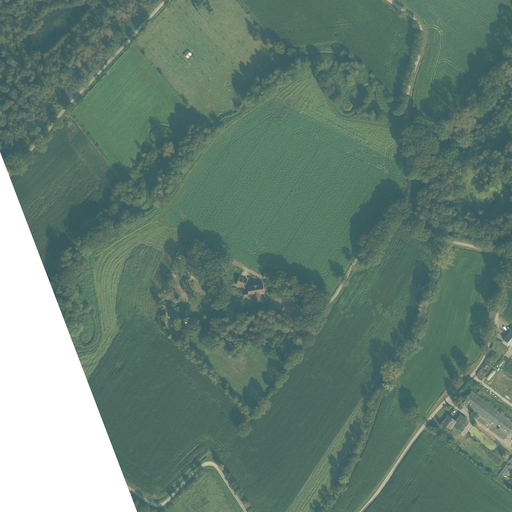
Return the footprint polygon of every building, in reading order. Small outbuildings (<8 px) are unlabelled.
[(167,278),(166,283),(170,284),(170,283),(171,284),(174,276),(171,275),(170,278),(167,278)] [(265,295),(263,285),(247,288),(245,287),(247,281),(239,278),(237,286),(248,290),(248,293),(244,294),(244,298),(253,297),(254,303),(262,301),(261,295),(265,295)] [(183,322),(190,320),(189,318),(187,309),(180,311),(179,309),(180,309),(179,305),(172,307),(174,314),(176,313),(177,315),(180,314),(182,320),(183,322)] [(511,330),(503,341),(511,347),(511,346),(511,330)] [(237,345),(230,339),(222,347),(229,353),(237,345)] [(287,359),(298,343),(294,341),(284,358),(287,359)] [(195,365),(200,370),(205,365),(202,362),(200,363),(198,362),(195,365)] [(511,429),(511,421),(472,392),(463,404),(506,437),(511,429)] [(458,431),(467,420),(460,415),(455,421),(448,416),(442,424),(450,430),(453,427),(458,431)] [(511,457),(499,475),(509,483),(511,479),(511,457)]
